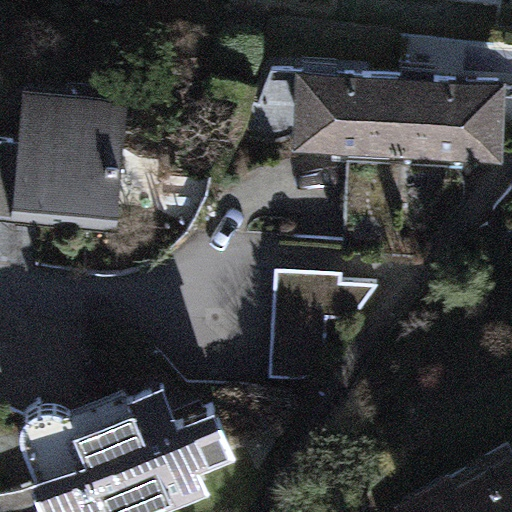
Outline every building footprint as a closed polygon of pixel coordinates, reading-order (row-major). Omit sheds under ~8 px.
[(396,74),(303,70),(300,143),(392,145),(396,74)] [(503,80),(396,74),(392,145),(499,151),(503,80)] [(129,88),(18,80),(9,212),(120,220),(129,88)] [(274,373),(322,374),(323,306),(372,307),(373,275),(275,273),(274,373)] [(17,412),(57,511),(100,511),(228,461),(182,345),(17,412)] [(511,511),(511,414),(418,466),(442,511),(511,511)]
